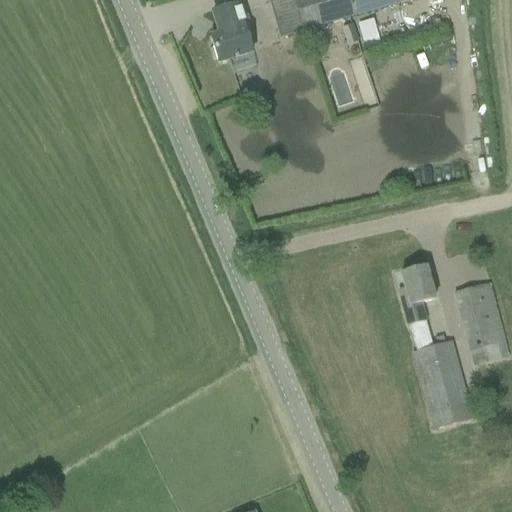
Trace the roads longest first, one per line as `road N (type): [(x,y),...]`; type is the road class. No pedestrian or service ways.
road 1 (tertiary): [(338,511),(123,0)]
road 2 (track): [(232,258),(511,199)]
